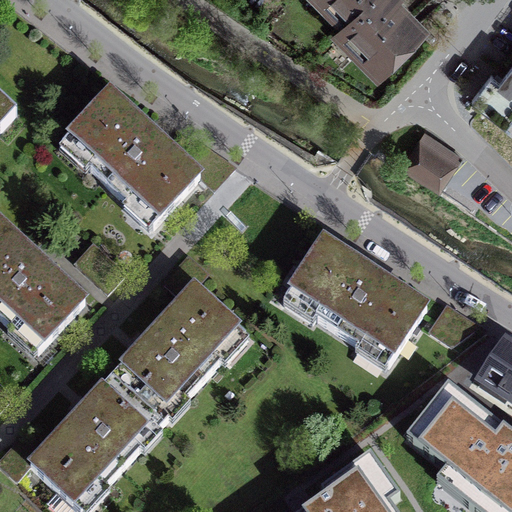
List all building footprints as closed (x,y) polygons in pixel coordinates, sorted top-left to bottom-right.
[(323,0),(323,3),(344,24),(343,25),(352,35),(354,48),(377,71),(423,26),(396,0),(323,0)] [(472,100),(505,125),(511,130),(511,66),(500,82),(491,75),(472,100)] [(154,139),(109,98),(71,139),(97,163),(89,172),(127,208),(136,199),(162,223),(200,181),(186,168),(154,139)] [(0,135),(17,117),(0,100),(0,135)] [(460,156),(424,133),(402,166),(438,190),(460,156)] [(203,150),(186,168),(200,181),(213,194),(235,170),(203,150)] [(41,266),(0,228),(0,320),(12,331),(20,323),(47,348),(85,305),(41,266)] [(376,279),(324,244),(285,302),(286,303),(283,307),(313,326),(315,322),(358,350),(355,354),(385,374),(388,370),(388,371),(427,312),(376,279)] [(126,278),(93,247),(75,267),(108,297),(126,278)] [(164,286),(183,304),(195,291),(208,277),(188,260),(164,286)] [(238,331),(195,291),(183,304),(153,337),(112,381),(154,420),(177,396),(185,404),(221,365),(213,357),(238,331)] [(430,336),(452,350),(479,330),(447,309),(430,336)] [(511,353),(505,348),(477,387),(511,409),(511,353)] [(66,430),(41,457),(30,470),(72,509),(97,483),(105,491),(141,452),(132,444),(154,420),(112,381),(66,430)] [(0,413),(10,403),(0,393),(0,413)] [(511,511),(511,442),(449,395),(411,445),(450,475),(440,487),(473,511),(511,511)] [(0,468),(17,484),(30,470),(41,457),(22,440),(0,463),(0,468)] [(374,511),(357,487),(321,511),(374,511)]
